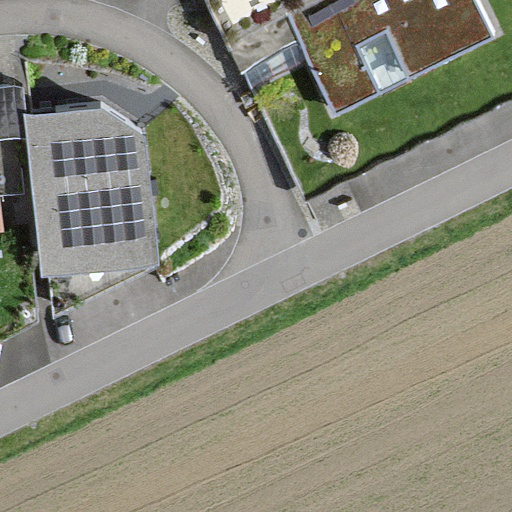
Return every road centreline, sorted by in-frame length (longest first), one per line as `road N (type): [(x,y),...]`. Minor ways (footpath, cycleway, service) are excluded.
road 1 (residential): [(280,274),(247,150),(185,73),(103,23),(0,15)]
road 2 (residential): [(0,411),(280,274)]
road 3 (residential): [(280,274),(511,166)]
